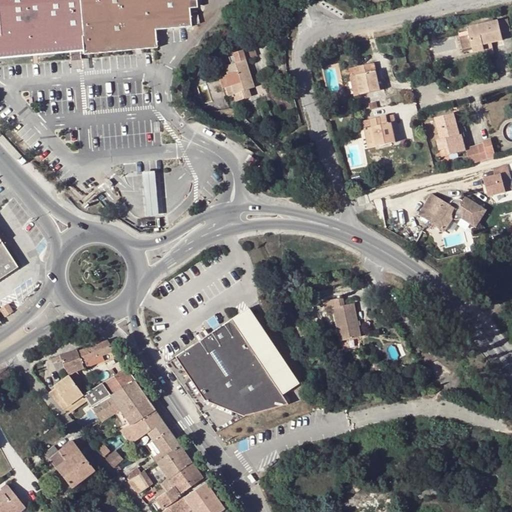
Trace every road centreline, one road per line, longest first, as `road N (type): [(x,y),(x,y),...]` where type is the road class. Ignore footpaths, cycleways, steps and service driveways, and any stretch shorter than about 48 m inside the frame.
road 1 (tertiary): [(336,229),(292,211),(245,206),(212,211),(159,242),(129,244)]
road 2 (tertiary): [(137,284),(229,231),(276,223),(336,229)]
road 3 (primary): [(146,365),(248,511)]
road 4 (tertiary): [(479,329),(417,272),(336,229)]
road 5 (residential): [(511,159),(342,204)]
road 6 (residential): [(342,204),(303,76),(306,38)]
road 7 (residential): [(318,32),(464,0)]
